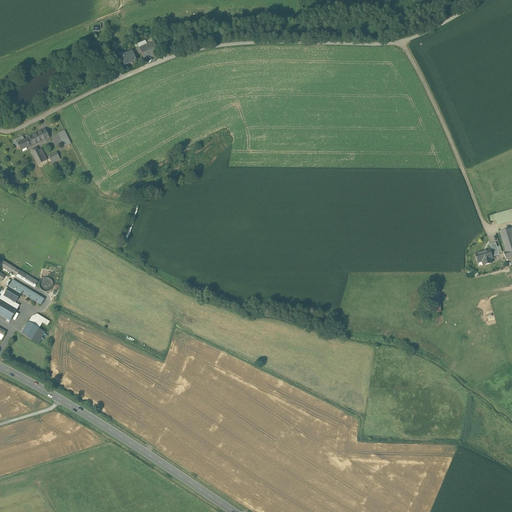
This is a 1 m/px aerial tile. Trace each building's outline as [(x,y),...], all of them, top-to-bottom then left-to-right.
[(155,42),(139,49),(145,62),(161,55),(155,42)] [(131,51),(120,56),(124,66),(135,61),(131,51)] [(48,127),(27,138),(28,139),(31,146),(30,146),(30,147),(32,150),(31,151),(37,165),(47,160),(40,146),(37,148),(35,145),(53,136),(48,127)] [(65,147),(71,144),(65,130),(58,133),(65,147)] [(22,136),(13,141),(17,148),(20,147),(18,143),(24,140),(22,136)] [(24,140),(18,143),(20,147),(21,150),(30,146),(31,146),(28,139),(24,140)] [(60,151),(49,156),(53,166),(65,160),(60,151)] [(511,209),(494,215),(496,220),(498,225),(511,220),(511,209)] [(511,228),(500,232),(503,240),(507,252),(511,250),(511,228)] [(492,251),(491,251),(493,257),(500,255),(499,254),(497,248),(496,243),(490,245),(492,249),(492,251)] [(484,252),(476,255),(478,263),(483,262),(483,265),(492,262),(491,259),(491,258),(493,257),(491,251),(484,253),(484,252)] [(0,262),(0,266),(34,287),(39,280),(21,269),(20,270),(2,260),(0,262)] [(44,299),(13,280),(9,286),(23,294),(41,305),(44,299)] [(42,295),(45,295),(49,293),(51,290),(51,286),(49,283),(46,281),(42,280),(39,282),(37,285),(37,289),(38,292),(42,295)] [(438,284),(428,285),(429,314),(440,313),(438,284)] [(13,307),(15,303),(18,304),(23,294),(9,286),(1,300),(13,307)] [(1,300),(0,299),(0,314),(10,321),(10,320),(17,309),(13,307),(1,300)] [(28,322),(40,329),(44,332),(50,322),(37,314),(35,318),(32,316),(28,322)] [(40,329),(28,322),(21,334),(33,341),(40,329)]
